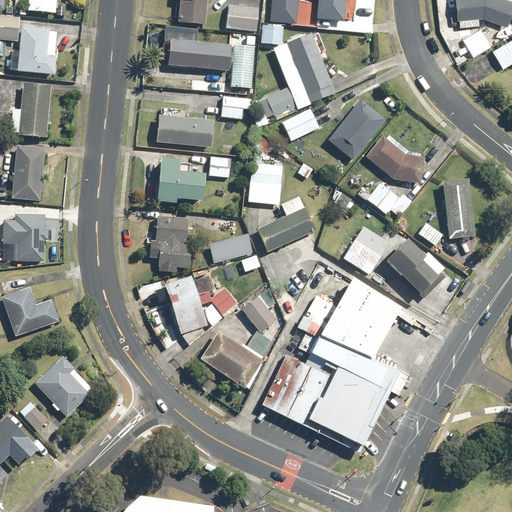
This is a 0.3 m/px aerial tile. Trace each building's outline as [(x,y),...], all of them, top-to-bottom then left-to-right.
[(28,0),(28,8),(52,10),(53,0),(28,0)] [(183,0),(181,21),(203,23),(205,0),(183,0)] [(273,0),(272,22),(295,24),(297,0),(273,0)] [(344,21),(345,0),(319,0),(318,19),(344,21)] [(511,0),(454,0),(455,17),(483,15),(506,24),(511,7),(511,0)] [(233,8),(229,27),(252,31),(256,12),(233,8)] [(0,18),(0,38),(17,40),(18,19),(0,18)] [(23,30),(18,70),(51,74),(56,34),(23,30)] [(331,87),(310,35),(289,44),(309,95),(331,87)] [(177,42),(174,66),(228,71),(230,47),(177,42)] [(511,43),(495,54),(505,69),(511,64),(511,43)] [(236,47),(233,84),(252,86),(255,49),(236,47)] [(25,86),(23,133),(49,134),(52,87),(25,86)] [(267,99),(275,117),(297,107),(289,90),(267,99)] [(243,100),(224,98),(222,116),(241,118),(243,100)] [(361,102),(330,139),(354,159),(386,123),(361,102)] [(285,124),(293,140),(317,128),(309,112),(285,124)] [(162,119),(160,143),(212,146),(214,122),(162,119)] [(278,155),(262,137),(252,146),(264,160),(269,155),(272,159),(278,155)] [(396,181),(421,186),(426,160),(407,156),(385,138),(368,158),(396,181)] [(18,148),(12,196),(41,199),(46,151),(18,148)] [(213,158),(211,175),(228,177),(230,160),(213,158)] [(165,161),(164,171),(163,171),(160,197),(200,201),(203,176),(180,173),(181,162),(165,161)] [(314,170),(304,163),(298,173),(308,180),(314,170)] [(253,165),(250,200),(280,203),(284,168),(253,165)] [(465,179),(443,183),(452,237),(473,234),(465,179)] [(381,185),(370,199),(389,214),(400,200),(381,185)] [(353,201),(341,193),(334,204),(346,211),(353,201)] [(260,230),(269,250),(313,232),(304,211),(260,230)] [(5,218),(5,241),(17,242),(17,259),(44,260),(45,213),(15,212),(15,218),(5,218)] [(185,267),(188,220),(159,218),(156,265),(185,267)] [(425,225),(419,234),(435,244),(441,235),(425,225)] [(344,261),(368,273),(385,243),(361,230),(344,261)] [(211,247),(215,261),(250,253),(247,238),(211,247)] [(410,243),(391,261),(423,294),(442,276),(410,243)] [(355,278),(322,336),(375,359),(402,308),(355,278)] [(168,287),(183,333),(209,325),(195,279),(168,287)] [(8,321),(10,320),(16,337),(59,323),(51,300),(35,305),(30,287),(1,296),(8,321)] [(258,297),(269,310),(278,302),(268,289),(258,297)] [(225,291),(213,300),(224,314),(235,306),(225,291)] [(259,298),(243,310),(257,330),(273,318),(259,298)] [(247,348),(262,359),(272,342),(257,333),(247,348)] [(260,361),(219,336),(204,361),(245,386),(260,361)] [(375,359),(322,336),(310,362),(292,353),(269,405),(364,448),(399,371),(375,359)] [(62,362),(38,385),(68,416),(92,394),(62,362)] [(32,402),(21,411),(37,431),(49,422),(32,402)] [(7,418),(0,424),(0,487),(39,450),(7,418)] [(209,511),(211,505),(139,495),(126,511),(209,511)]
